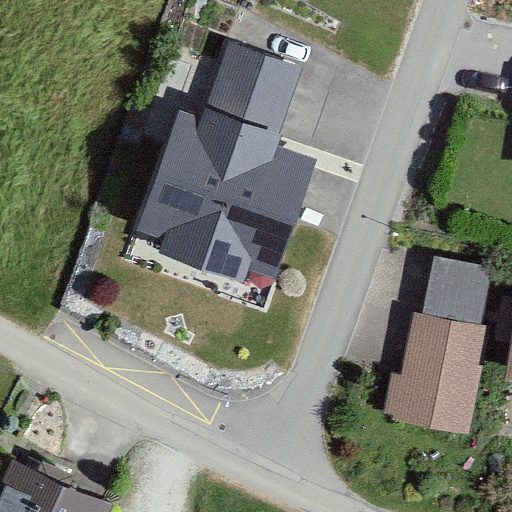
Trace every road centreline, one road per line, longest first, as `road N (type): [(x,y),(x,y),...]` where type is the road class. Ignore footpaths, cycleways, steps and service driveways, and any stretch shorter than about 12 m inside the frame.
road 1 (residential): [(250,459),(316,382),(451,0)]
road 2 (residential): [(0,330),(250,459)]
road 3 (residential): [(250,459),(358,511)]
